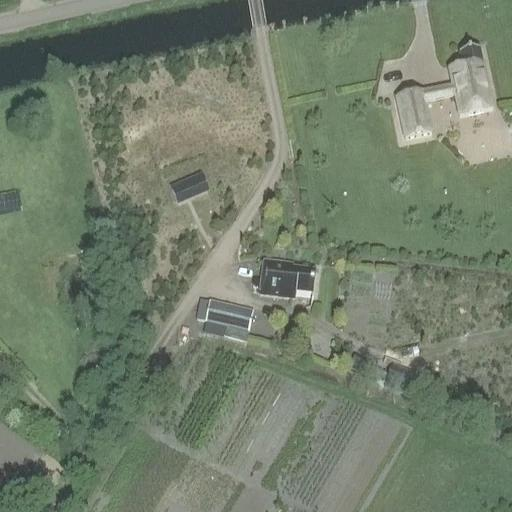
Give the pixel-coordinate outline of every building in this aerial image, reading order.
[(462,69),(449,72),(459,120),(492,113),(479,51),(459,55),(462,69)] [(432,137),(423,95),(396,100),(405,142),(432,137)] [(178,205),(208,192),(202,177),(171,190),(178,205)] [(312,297),(314,274),(283,270),(283,266),(263,264),(259,297),(294,302),(295,294),(312,297)] [(396,270),(356,265),(350,318),(361,319),(362,309),(375,310),(376,295),(393,297),(396,270)] [(253,314),(209,304),(205,324),(226,329),(223,341),(246,346),(253,314)] [(354,361),(349,372),(364,379),(370,368),(354,361)] [(391,391),(417,397),(423,376),(397,369),(391,391)]
